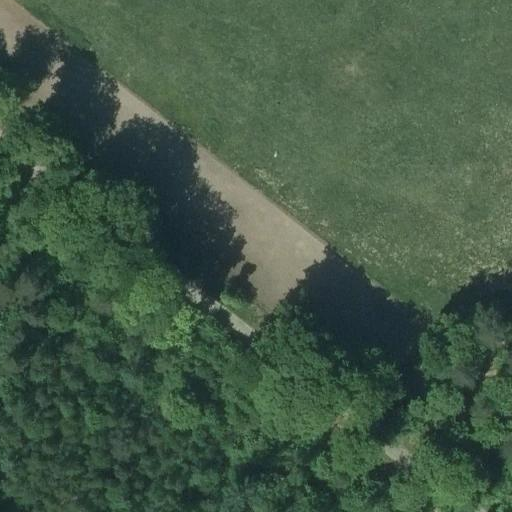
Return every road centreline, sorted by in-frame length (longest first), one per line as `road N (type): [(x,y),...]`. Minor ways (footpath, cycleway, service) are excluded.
road 1 (unclassified): [(471,511),(0,140)]
road 2 (track): [(365,429),(441,339),(511,309)]
